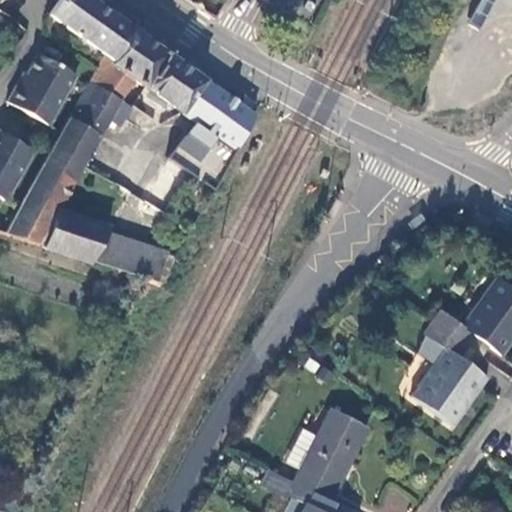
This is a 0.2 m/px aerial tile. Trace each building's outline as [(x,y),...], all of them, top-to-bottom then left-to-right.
[(136,32),(90,0),(60,0),(49,16),(104,55),(114,63),(136,32)] [(170,56),(136,32),(114,63),(112,65),(133,80),(145,89),(170,56)] [(114,63),(104,55),(4,234),(43,247),(43,251),(89,266),(91,262),(109,233),(108,232),(110,229),(59,210),(121,103),(97,87),(112,65),(114,63)] [(47,123),(74,75),(37,55),(21,84),(16,82),(7,101),(47,123)] [(204,81),(170,56),(145,89),(181,115),(204,81)] [(133,80),(112,65),(97,87),(121,103),(133,80)] [(215,89),(204,81),(181,115),(191,123),(215,89)] [(238,104),(215,89),(191,123),(183,134),(205,150),(197,161),(176,146),(167,159),(191,177),(211,191),(261,105),(246,94),(238,104)] [(0,199),(4,202),(32,152),(0,134),(0,199)] [(162,286),(177,260),(166,256),(167,253),(151,247),(109,233),(91,262),(113,269),(140,279),(162,286)] [(135,292),(140,279),(113,269),(107,282),(135,292)] [(441,314),(433,325),(467,350),(475,338),(489,347),(501,357),(511,340),(511,291),(493,279),(459,327),(441,314)] [(467,350),(433,325),(424,337),(442,349),(411,397),(451,426),(485,379),(473,370),(460,360),(467,350)] [(467,350),(480,359),(489,347),(475,338),(467,350)] [(473,370),(480,359),(467,350),(460,360),(473,370)] [(293,484),(330,503),(368,429),(331,410),(317,437),(299,471),(293,484)] [(299,471),(317,437),(301,430),(284,464),(299,471)] [(325,511),(330,503),(293,484),(270,471),(263,483),(290,498),(282,511),(325,511)]
